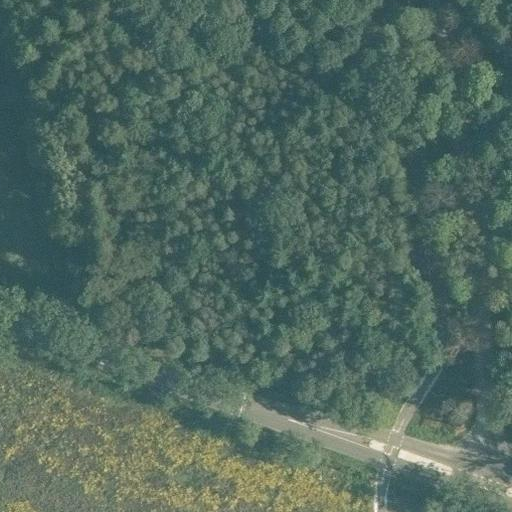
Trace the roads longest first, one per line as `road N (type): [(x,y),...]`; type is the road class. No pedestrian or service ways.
road 1 (tertiary): [(511,495),(0,317)]
road 2 (track): [(462,129),(488,409),(481,485)]
road 3 (unclassified): [(435,0),(462,129)]
